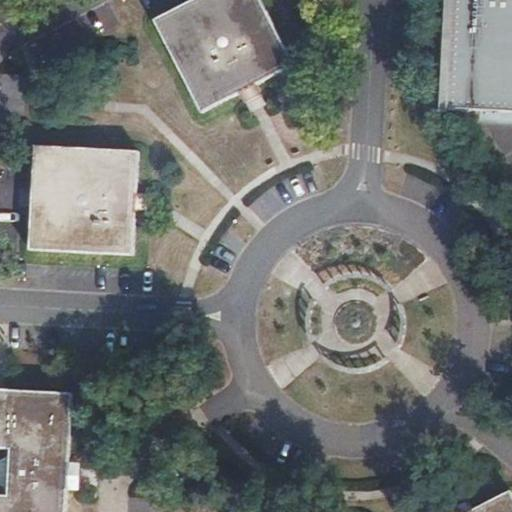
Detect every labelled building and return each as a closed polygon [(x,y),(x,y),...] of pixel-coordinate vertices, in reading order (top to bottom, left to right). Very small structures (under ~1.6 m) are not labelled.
[(195,0),(156,21),(204,115),(296,67),(262,0),(195,0)] [(511,0),(453,0),(448,110),(511,113),(511,0)] [(33,252),(138,257),(141,153),(38,148),(33,252)] [(0,511),(67,511),(73,396),(0,392),(0,511)] [(511,511),(511,497),(507,489),(464,511),(511,511)]
